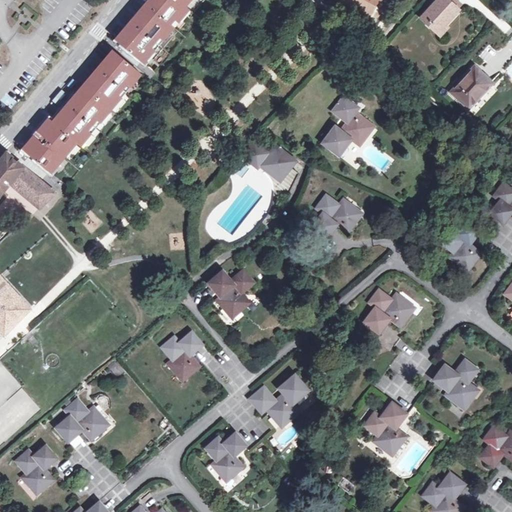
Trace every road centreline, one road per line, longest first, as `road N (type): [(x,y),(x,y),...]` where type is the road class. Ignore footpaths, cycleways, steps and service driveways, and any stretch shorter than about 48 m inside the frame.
road 1 (residential): [(401,259),(256,373),(163,459)]
road 2 (unclassified): [(0,142),(120,0)]
